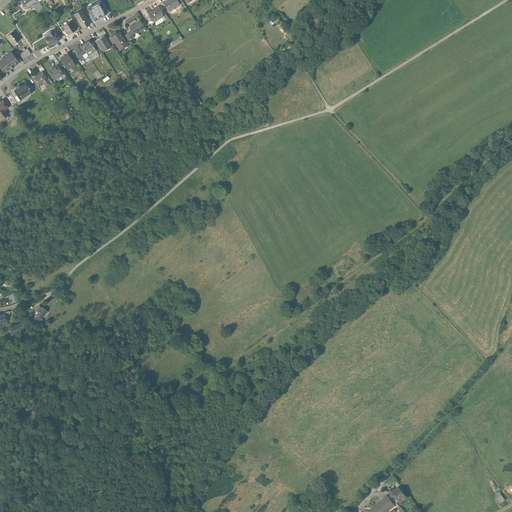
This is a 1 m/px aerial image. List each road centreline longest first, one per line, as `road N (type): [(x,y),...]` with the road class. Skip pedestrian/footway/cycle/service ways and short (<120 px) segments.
road 1 (track): [(330,110),(228,141),(48,294)]
road 2 (track): [(427,216),(200,389)]
road 3 (track): [(507,0),(330,110)]
road 4 (track): [(511,338),(390,473)]
road 5 (residential): [(0,85),(151,0)]
road 6 (track): [(427,216),(330,110)]
